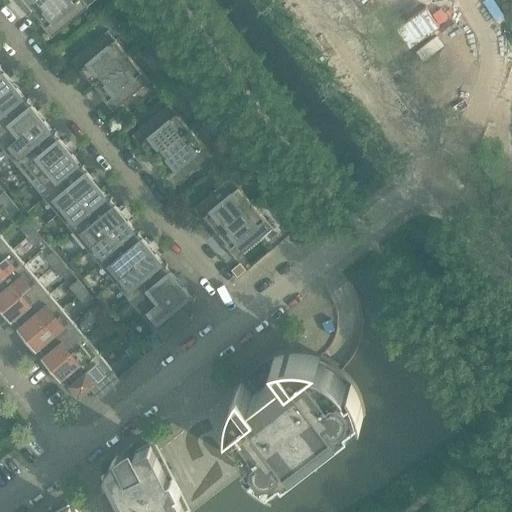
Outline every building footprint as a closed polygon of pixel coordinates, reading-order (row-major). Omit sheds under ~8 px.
[(33,10),(29,13),(30,13),(45,0),(24,0),(25,0),(33,10)] [(48,33),(52,38),(89,7),(82,0),(45,0),(30,13),(30,14),(34,11),(42,21),(46,25),(44,27),(48,33)] [(83,69),(86,74),(94,84),(91,86),(91,87),(129,55),(108,30),(71,61),(76,66),(80,71),(83,69)] [(109,106),(113,111),(150,81),(129,55),(91,87),(92,87),(95,85),(103,95),(104,94),(108,99),(105,101),(109,106)] [(0,66),(0,94),(14,83),(0,66)] [(14,83),(0,94),(0,122),(27,100),(14,83)] [(27,100),(0,122),(0,141),(4,147),(41,116),(27,100)] [(148,147),(156,157),(152,160),(153,161),(191,129),(170,104),(133,135),(137,140),(141,145),(144,143),(148,147)] [(41,116),(4,147),(18,164),(55,133),(41,116)] [(171,180),(175,185),(212,154),(191,129),(153,161),(157,158),(165,168),(169,173),(167,175),(171,180)] [(55,133),(18,164),(32,180),(69,149),(55,133)] [(69,149),(32,180),(46,197),(83,166),(69,149)] [(83,166),(46,197),(60,213),(97,183),(83,166)] [(209,221),(217,231),(214,234),(252,203),(231,178),(194,208),(199,213),(203,218),(205,216),(209,221)] [(97,183),(60,213),(74,230),(111,199),(97,183)] [(4,192),(0,194),(0,204),(3,208),(11,201),(4,192)] [(111,199),(74,230),(88,247),(125,216),(111,199)] [(11,201),(3,208),(11,218),(19,210),(11,201)] [(228,248),(232,254),(236,259),(273,228),(252,203),(214,234),(215,235),(218,232),(227,242),(231,246),(228,248)] [(125,216),(88,247),(102,263),(138,233),(125,216)] [(28,221),(20,228),(27,238),(36,230),(28,221)] [(36,230),(27,238),(35,247),(44,240),(36,230)] [(138,233),(102,263),(115,280),(152,249),(138,233)] [(0,235),(0,260),(13,249),(1,235),(0,235)] [(13,249),(0,260),(0,285),(26,264),(13,249)] [(152,249),(115,280),(129,297),(166,266),(152,249)] [(53,251),(44,258),(52,267),(61,260),(53,251)] [(73,259),(69,263),(74,269),(79,265),(73,259)] [(61,260),(52,267),(60,277),(69,269),(61,260)] [(0,285),(0,299),(6,306),(38,279),(26,264),(0,285)] [(166,266),(129,297),(143,313),(180,282),(166,266)] [(38,279),(6,306),(18,321),(50,294),(38,279)] [(78,280),(69,287),(77,297),(85,290),(78,280)] [(191,317),(189,319),(182,310),(194,300),(180,282),(143,313),(166,340),(192,318),(191,317)] [(85,290),(77,297),(85,306),(93,299),(85,290)] [(50,294),(18,321),(30,336),(63,309),(50,294)] [(63,309),(30,336),(43,350),(75,323),(63,309)] [(102,310),(94,317),(101,326),(110,319),(102,310)] [(110,319),(101,326),(109,336),(118,329),(110,319)] [(75,323),(43,350),(55,365),(87,338),(75,323)] [(87,338),(55,365),(67,380),(100,353),(87,338)] [(156,348),(149,340),(141,346),(148,355),(156,348)] [(132,345),(125,351),(137,364),(143,359),(132,345)] [(194,511),(250,469),(252,471),(253,472),(254,473),(256,475),(258,476),(259,477),(260,477),(260,478),(261,478),(262,478),(262,479),(263,479),(264,480),(265,480),(266,481),(267,481),(268,482),(270,483),(272,484),(274,484),(276,485),(278,482),(272,479),(316,445),(321,452),(322,451),(317,444),(360,409),(359,416),(362,417),(362,416),(363,416),(363,415),(363,414),(363,413),(363,412),(364,412),(364,411),(364,410),(364,409),(364,408),(364,407),(364,406),(364,405),(364,404),(364,403),(363,403),(363,402),(363,401),(363,400),(362,399),(362,398),(362,397),(361,396),(361,395),(360,394),(360,393),(359,393),(359,392),(359,391),(358,391),(358,390),(358,389),(357,389),(357,388),(357,387),(356,387),(356,386),(355,385),(355,384),(354,383),(353,382),(352,381),(352,380),(351,380),(351,379),(350,379),(350,378),(349,377),(348,376),(347,375),(346,374),(346,373),(345,373),(345,372),(344,372),(344,371),(343,371),(342,370),(341,370),(340,369),(339,369),(339,368),(338,368),(338,367),(337,367),(336,366),(335,365),(334,365),(333,364),(332,363),(331,363),(330,362),(329,362),(328,361),(327,361),(326,360),(325,360),(324,360),(323,359),(322,359),(321,358),(320,358),(319,358),(322,356),(321,355),(320,355),(319,355),(319,354),(318,354),(317,354),(316,353),(315,353),(314,353),(313,353),(312,353),(312,352),(311,352),(310,352),(309,352),(308,352),(307,352),(306,352),(305,351),(304,351),(303,351),(302,351),(301,351),(300,351),(299,351),(298,351),(297,351),(296,351),(295,351),(294,351),(293,351),(292,351),(291,352),(290,352),(289,352),(288,352),(287,352),(286,352),(285,352),(284,353),(283,353),(282,353),(281,353),(280,353),(280,354),(279,354),(278,354),(277,354),(276,355),(275,355),(274,355),(273,356),(272,356),(271,357),(270,357),(269,357),(268,358),(267,358),(266,359),(265,360),(265,359),(264,360),(263,360),(262,361),(261,361),(261,362),(260,362),(259,363),(258,364),(257,364),(257,365),(256,365),(255,366),(254,367),(253,367),(253,368),(252,368),(251,369),(250,370),(249,371),(248,371),(248,372),(247,373),(246,374),(246,375),(245,375),(245,376),(244,376),(244,377),(243,377),(243,378),(242,379),(242,380),(241,381),(240,382),(239,383),(239,384),(238,385),(238,386),(237,386),(237,387),(237,388),(236,388),(236,389),(236,390),(235,390),(235,391),(155,453),(151,445),(136,452),(132,445),(126,449),(118,455),(117,455),(117,456),(116,456),(116,457),(115,458),(114,459),(113,460),(113,461),(112,461),(112,462),(111,463),(110,464),(110,465),(109,465),(109,466),(109,467),(108,468),(108,469),(107,469),(107,470),(107,471),(106,472),(106,473),(112,486),(100,495),(78,511),(72,511),(70,507),(60,511),(53,511),(51,508),(45,511),(43,511),(194,511)] [(101,392),(97,395),(98,396),(120,378),(100,353),(67,380),(80,395),(94,384),(101,392)] [(244,370),(247,373),(249,371),(251,369),(255,366),(256,365),(260,362),(263,360),(265,359),(263,356),(244,370)]
